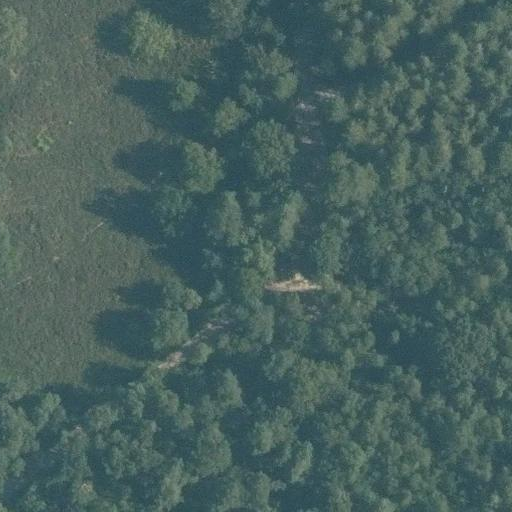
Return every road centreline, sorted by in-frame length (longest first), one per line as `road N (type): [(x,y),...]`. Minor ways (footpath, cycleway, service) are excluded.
road 1 (track): [(304,0),(318,511)]
road 2 (track): [(311,280),(3,511)]
